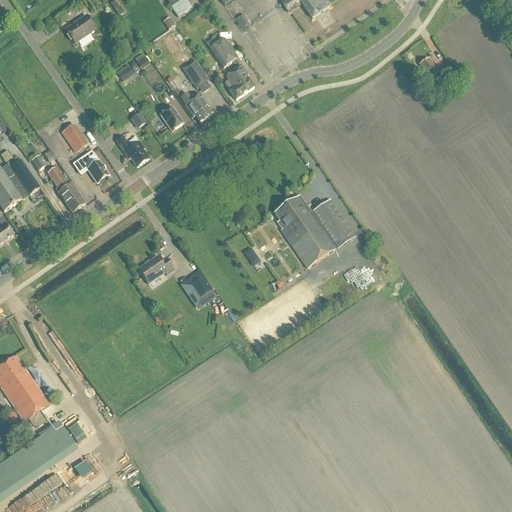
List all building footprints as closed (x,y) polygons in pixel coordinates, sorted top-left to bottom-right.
[(164,0),(172,10),(186,0),(185,0),(164,0)] [(218,0),(225,9),(226,8),(237,0),(218,0)] [(299,6),(294,0),(288,0),(281,5),(287,14),(299,6)] [(330,9),(323,0),(306,0),(300,4),(312,21),(330,9)] [(110,5),(119,18),(124,14),(120,8),(119,9),(114,2),(110,5)] [(65,32),(75,47),(96,33),(86,18),(65,32)] [(174,29),(167,20),(161,24),(168,33),(174,29)] [(206,46),(223,71),(238,61),(224,42),(219,45),(214,38),(211,41),(212,42),(206,46)] [(437,67),(441,64),(436,56),(431,59),(437,67)] [(145,58),(136,64),(141,71),(150,64),(145,58)] [(419,66),(429,81),(439,74),(429,60),(419,66)] [(208,83),(194,62),(181,71),(196,92),(208,83)] [(446,65),(441,68),(450,82),(455,78),(446,65)] [(230,94),(236,103),(254,91),(247,80),(248,79),(242,70),(226,80),(229,84),(225,86),(230,94)] [(118,78),(122,85),(129,80),(124,74),(118,78)] [(170,90),(176,87),(173,81),(167,84),(170,90)] [(178,98),(185,93),(182,88),(175,92),(178,98)] [(193,120),(195,119),(200,127),(212,118),(207,110),(209,109),(200,97),(191,102),(187,96),(180,101),(185,107),(193,120)] [(183,126),(172,110),(161,118),(172,134),(183,126)] [(128,123),(135,132),(145,126),(138,116),(128,123)] [(105,127),(109,132),(118,126),(114,121),(105,127)] [(74,127),(62,136),(76,156),(88,148),(74,127)] [(131,161),(137,170),(149,162),(143,153),(144,151),(140,145),(131,151),(123,139),(116,144),(129,162),(131,161)] [(0,160),(1,162),(8,157),(3,149),(0,150),(0,160)] [(82,161),(89,171),(87,172),(97,186),(108,179),(103,171),(103,170),(99,164),(98,165),(91,155),(82,161)] [(8,167),(0,172),(21,203),(28,198),(29,199),(40,191),(20,163),(17,159),(7,166),(8,167)] [(45,169),(38,159),(31,164),(37,174),(45,169)] [(56,192),(72,216),(85,206),(71,186),(68,188),(56,170),(47,176),(58,191),(56,192)] [(0,210),(4,216),(21,203),(0,172),(0,210)] [(274,215),(279,223),(277,224),(282,231),(281,232),(307,271),(355,238),(330,202),(311,215),(300,198),(274,215)] [(0,232),(0,247),(14,238),(7,227),(0,232)] [(260,264),(251,251),(245,255),(254,269),(260,264)] [(161,265),(157,259),(138,272),(148,286),(164,275),(166,278),(174,272),(167,261),(161,265)] [(277,279),(269,283),(272,289),(280,285),(277,279)] [(193,289),(180,298),(187,308),(200,299),(193,289)] [(50,408),(16,359),(0,369),(0,387),(1,390),(0,390),(25,425),(50,408)] [(45,441),(58,461),(75,449),(62,429),(45,441)] [(78,469),(81,472),(89,466),(88,465),(92,462),(85,454),(81,458),(85,463),(78,469)] [(0,501),(29,483),(25,477),(0,492),(0,501)]
